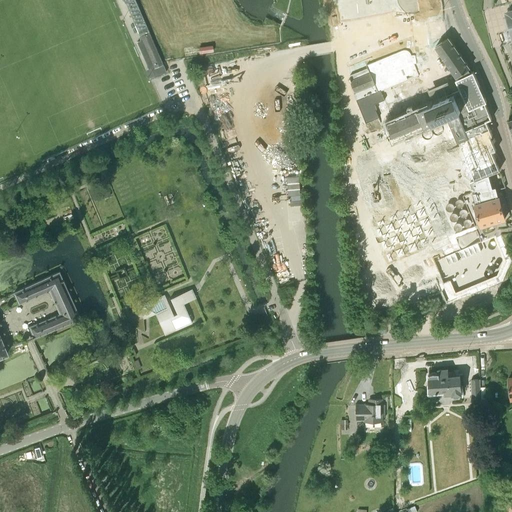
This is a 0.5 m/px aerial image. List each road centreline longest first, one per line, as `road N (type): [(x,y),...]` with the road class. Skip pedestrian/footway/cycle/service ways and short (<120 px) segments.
road 1 (secondary): [(253,386),(298,356),(511,330)]
road 2 (unclassified): [(0,450),(215,382),(253,386)]
road 3 (secondary): [(511,168),(495,98),(453,0)]
road 4 (secondary): [(218,511),(228,440),(253,386)]
